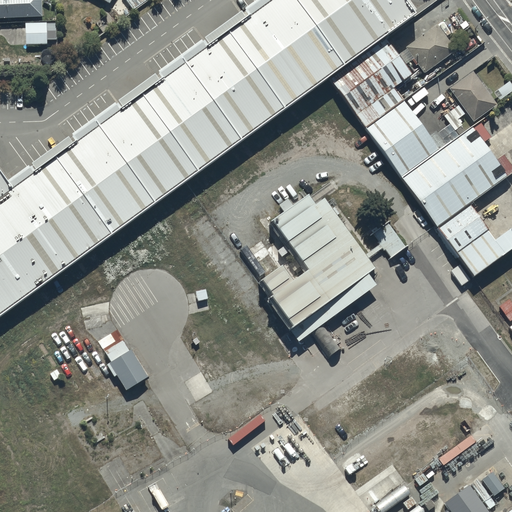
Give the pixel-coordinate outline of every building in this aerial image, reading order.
[(0,305),(415,5),(411,0),(251,0),(8,176),(0,164),(0,305)] [(0,0),(0,17),(42,16),(41,0),(0,0)] [(125,0),(133,10),(146,0),(125,0)] [(46,22),(25,23),(25,24),(24,24),(24,25),(25,25),(25,28),(19,28),(19,29),(18,29),(18,33),(19,33),(25,33),(26,45),(27,45),(27,49),(35,49),(35,44),(47,44),(47,40),(56,39),(56,23),(46,23),(46,22)] [(437,22),(406,45),(407,47),(400,52),(406,61),(411,57),(416,64),(418,62),(424,71),(456,48),(437,22)] [(379,36),(325,76),(436,226),(467,204),(504,176),(469,128),(439,150),(393,86),(408,75),(379,36)] [(473,71),(449,88),(473,121),(496,104),(473,71)] [(384,278),(320,190),(271,225),(299,264),(261,292),(297,342),(384,278)] [(467,204),(436,226),(455,252),(486,229),(467,204)] [(486,229),(455,252),(472,276),(511,247),(511,226),(495,238),(487,228),(486,229)] [(459,264),(451,270),(462,285),(470,279),(459,264)] [(511,303),(508,299),(498,306),(510,322),(511,320),(511,303)] [(122,340),(104,351),(111,362),(107,364),(114,376),(116,374),(125,390),(148,377),(131,349),(129,351),(122,340)] [(202,369),(183,381),(195,401),(214,390),(202,369)] [(488,511),(468,484),(443,502),(450,511),(488,511)]
